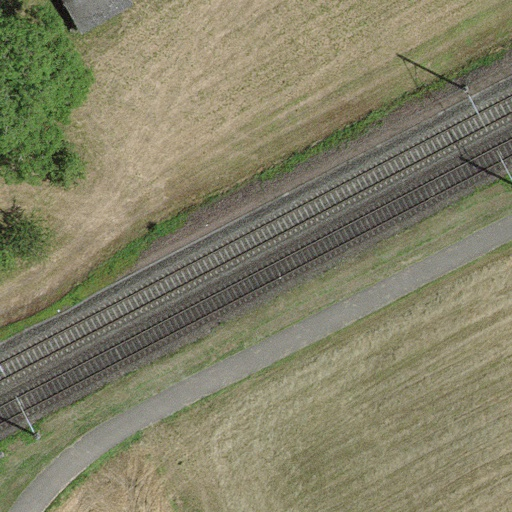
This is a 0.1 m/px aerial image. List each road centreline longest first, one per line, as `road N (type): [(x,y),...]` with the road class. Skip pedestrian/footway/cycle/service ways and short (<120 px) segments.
road 1 (track): [(511,0),(0,280)]
road 2 (track): [(26,511),(69,463),(112,433),(511,226)]
